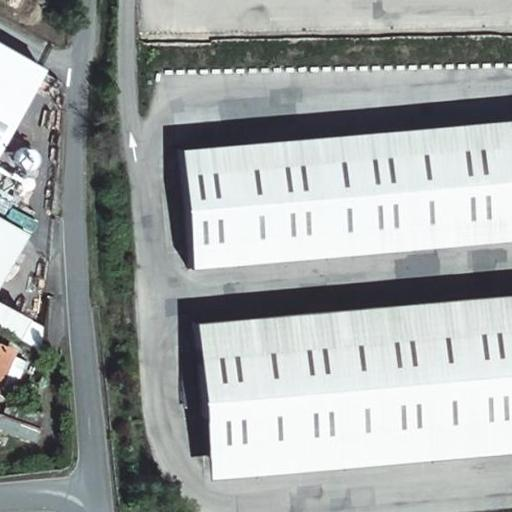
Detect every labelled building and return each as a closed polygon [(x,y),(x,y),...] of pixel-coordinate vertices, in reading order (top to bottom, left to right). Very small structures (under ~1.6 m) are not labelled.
[(0,143),(43,66),(0,42),(0,143)] [(511,117),(175,147),(187,267),(511,238),(511,117)] [(34,146),(8,132),(0,145),(0,157),(32,176),(34,146)] [(0,214),(0,284),(29,231),(0,214)] [(511,291),(190,321),(205,478),(511,450),(511,291)] [(0,300),(0,327),(17,336),(29,316),(0,300)] [(46,325),(29,316),(17,336),(35,346),(46,325)] [(0,347),(0,396),(6,400),(24,363),(10,356),(11,353),(0,347)] [(5,415),(40,428),(45,411),(36,415),(19,408),(7,409),(5,415)] [(0,454),(28,465),(40,428),(5,415),(0,412),(0,454)]
